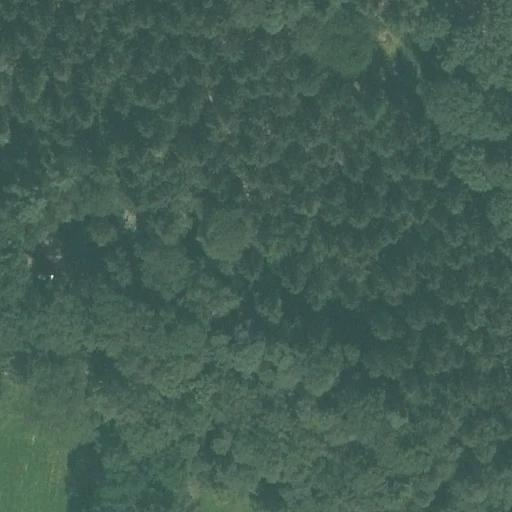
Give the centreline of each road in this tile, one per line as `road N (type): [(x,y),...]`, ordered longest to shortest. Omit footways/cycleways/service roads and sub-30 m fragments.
road 1 (tertiary): [(443,511),(0,212)]
road 2 (track): [(233,0),(119,198),(71,260)]
